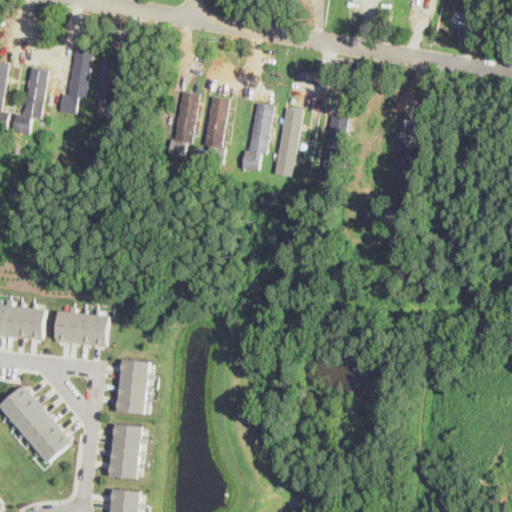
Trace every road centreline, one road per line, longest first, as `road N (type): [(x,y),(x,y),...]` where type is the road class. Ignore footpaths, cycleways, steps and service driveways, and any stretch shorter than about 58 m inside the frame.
road 1 (residential): [(93,0),(511,70)]
road 2 (residential): [(0,355),(45,361),(94,421),(85,511)]
